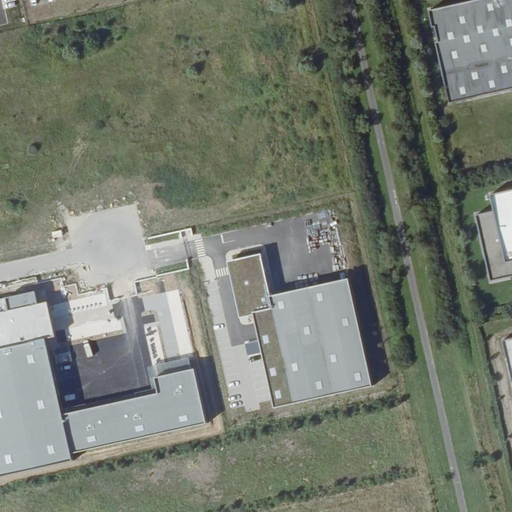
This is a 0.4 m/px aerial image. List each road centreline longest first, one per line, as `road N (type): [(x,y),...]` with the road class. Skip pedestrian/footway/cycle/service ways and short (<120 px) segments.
road 1 (unclassified): [(350,0),(463,511)]
road 2 (unclassified): [(81,253),(77,223),(130,210),(143,265),(87,276)]
